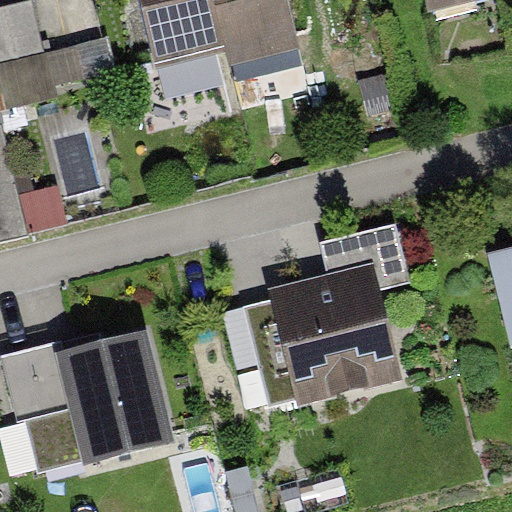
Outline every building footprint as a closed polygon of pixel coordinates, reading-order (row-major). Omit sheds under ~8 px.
[(0,74),(43,65),(28,0),(22,0),(0,5),(0,250),(28,245),(0,120),(0,74)] [(210,0),(128,0),(150,83),(227,63),(210,0)] [(308,59),(292,0),(210,0),(227,63),(231,79),(308,59)] [(511,0),(415,0),(422,25),(511,2),(511,0)] [(406,217),(322,242),(333,278),(359,270),(369,304),(427,286),(406,217)] [(511,245),(486,252),(511,350),(511,245)] [(333,278),(261,301),(294,403),(391,372),(369,304),(359,270),(333,278)] [(132,327),(49,346),(76,464),(158,446),(132,327)]
